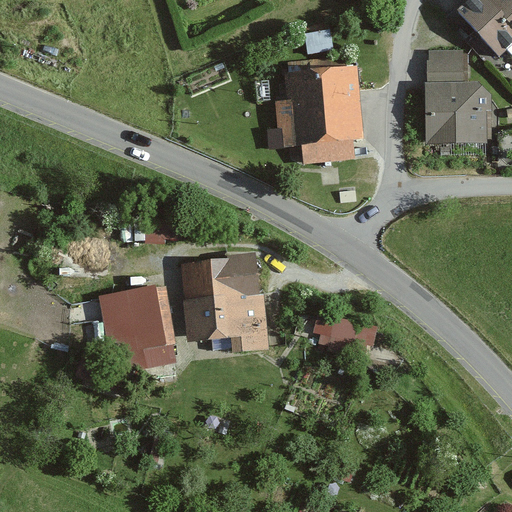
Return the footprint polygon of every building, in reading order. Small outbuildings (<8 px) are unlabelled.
[(511,64),(511,0),(491,0),(490,1),(488,0),(477,0),(459,18),(508,68),(511,64)] [(468,54),(426,54),(426,149),(484,149),(485,89),(468,89),(468,54)] [(359,75),(286,78),(288,107),(275,108),(277,151),(307,150),(308,168),(352,166),(351,149),(362,148),(359,75)] [(261,259),(183,267),(191,345),(230,341),(232,357),(270,353),(261,259)] [(156,289),(97,299),(109,369),(168,360),(156,289)] [(377,330),(318,315),(313,333),(372,348),(377,330)] [(83,354),(78,378),(98,383),(103,359),(83,354)]
